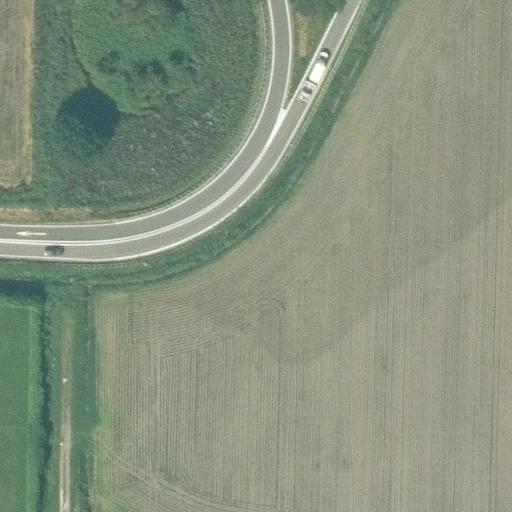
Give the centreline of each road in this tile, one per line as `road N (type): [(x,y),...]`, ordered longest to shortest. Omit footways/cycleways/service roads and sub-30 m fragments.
road 1 (motorway): [(0,241),(117,243),(154,235),(213,205),(261,156)]
road 2 (track): [(67,313),(63,511)]
road 3 (motorway): [(261,156),(302,105),(353,0)]
road 4 (motorway): [(276,0),(283,51),(261,156)]
